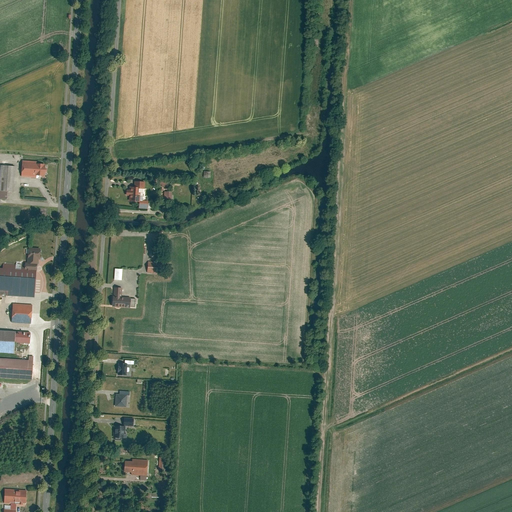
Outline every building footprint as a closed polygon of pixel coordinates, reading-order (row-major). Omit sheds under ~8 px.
[(38,162),(23,160),(22,175),(47,177),(48,164),(38,163),(38,162)] [(17,166),(2,165),(1,190),(9,191),(16,191),(17,166)] [(135,186),(129,186),(129,189),(126,189),(126,195),(129,195),(129,201),(139,201),(139,209),(147,209),(148,200),(143,200),(143,188),(145,188),(145,182),(135,181),(135,186)] [(0,198),(9,199),(9,191),(1,190),(0,198)] [(43,249),(30,248),(29,263),(39,264),(39,258),(42,259),(43,249)] [(162,262),(148,261),(147,272),(161,273),(162,262)] [(7,266),(0,266),(0,290),(9,291),(9,294),(37,296),(39,264),(29,263),(27,263),(27,265),(7,264),(7,266)] [(121,288),(114,288),(113,307),(130,308),(130,306),(134,307),(135,299),(120,298),(121,288)] [(34,305),(14,304),(13,322),(33,323),(34,305)] [(17,331),(0,330),(0,352),(16,353),(17,342),(17,331)] [(17,331),(17,342),(32,343),(32,332),(17,331)] [(30,360),(0,357),(0,377),(33,380),(35,356),(31,356),(30,360)] [(125,364),(118,364),(118,375),(127,375),(127,364),(134,364),(134,361),(125,361),(125,364)] [(120,394),(115,394),(115,406),(126,407),(126,395),(129,395),(129,392),(120,391),(120,394)] [(123,426),(124,426),(133,427),(134,419),(123,419),(123,426)] [(123,426),(115,426),(115,438),(126,438),(126,434),(124,434),(124,426),(123,426)] [(132,461),(124,461),(124,472),(131,472),(130,475),(140,475),(140,480),(146,480),(146,476),(147,476),(148,460),(132,459),(132,461)] [(28,491),(6,489),(5,502),(12,503),(18,503),(27,504),(28,491)]
